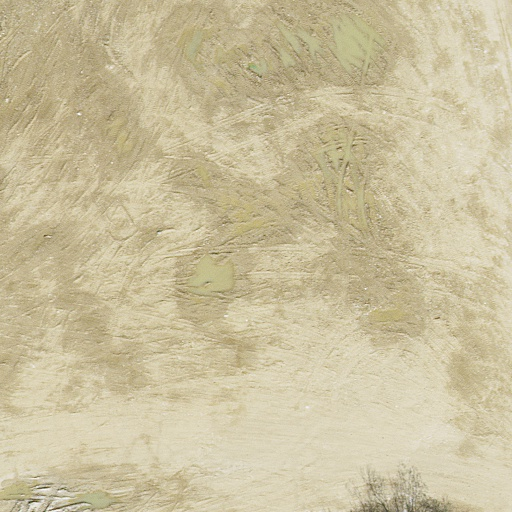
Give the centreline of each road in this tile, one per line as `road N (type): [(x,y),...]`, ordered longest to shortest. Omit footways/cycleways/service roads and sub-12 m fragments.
road 1 (track): [(392,80),(0,207)]
road 2 (track): [(359,0),(511,375)]
road 3 (track): [(511,448),(206,511)]
